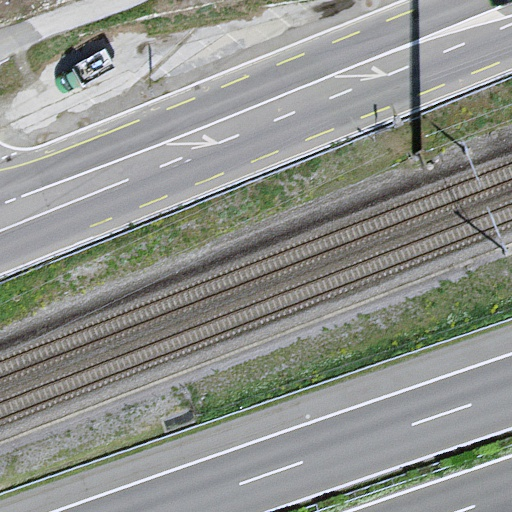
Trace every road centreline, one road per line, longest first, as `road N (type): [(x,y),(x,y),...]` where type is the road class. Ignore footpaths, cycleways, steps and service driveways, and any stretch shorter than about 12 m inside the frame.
road 1 (primary): [(511,13),(0,217)]
road 2 (motorway): [(511,390),(154,511)]
road 3 (unclassified): [(0,43),(118,0)]
